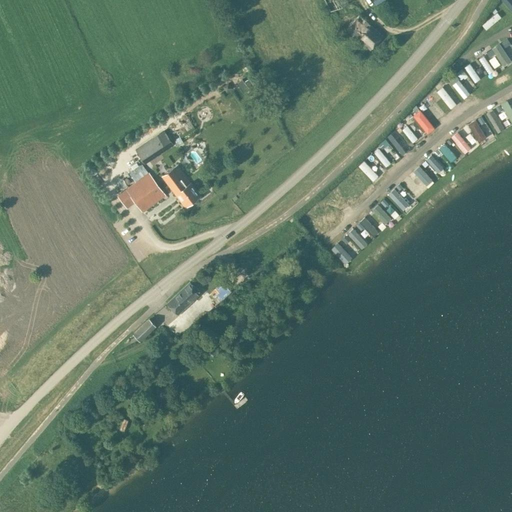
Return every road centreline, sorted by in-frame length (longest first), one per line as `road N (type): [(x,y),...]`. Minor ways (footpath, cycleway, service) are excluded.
road 1 (tertiary): [(0,435),(74,359),(273,197),(462,0)]
road 2 (track): [(386,237),(442,187),(511,144)]
